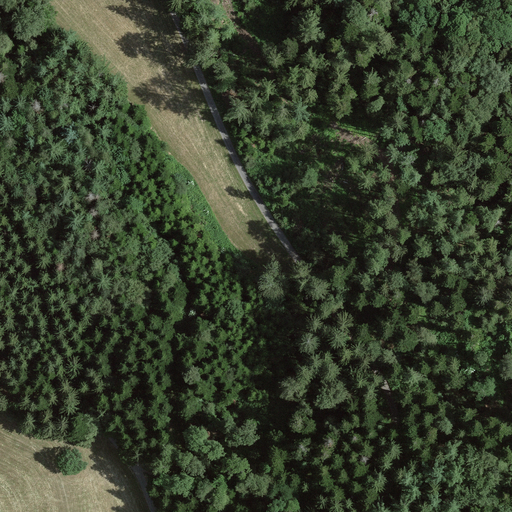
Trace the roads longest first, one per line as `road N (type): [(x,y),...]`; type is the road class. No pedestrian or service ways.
road 1 (track): [(368,511),(396,453),(384,384),(258,198),(168,0)]
road 2 (unclassified): [(155,511),(137,467),(72,381),(27,254),(0,206)]
